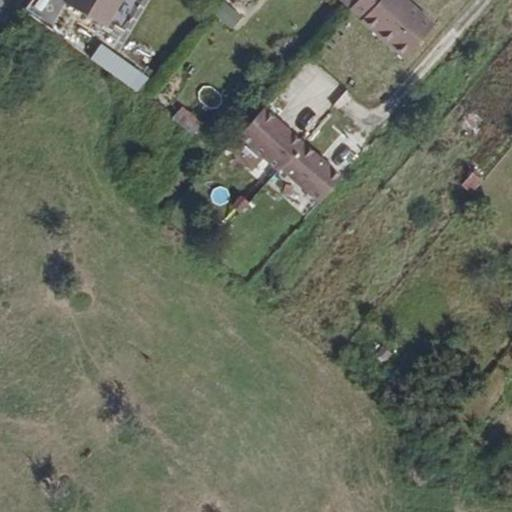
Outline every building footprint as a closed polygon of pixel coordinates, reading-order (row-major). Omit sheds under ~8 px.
[(111,29),(128,0),(71,0),(69,4),(111,29)] [(438,24),(410,0),(361,0),(353,10),(365,20),(362,23),(406,61),(438,24)] [(152,81),(118,56),(107,70),(141,94),(152,81)] [(205,126),(192,115),(198,109),(190,102),(175,119),(177,121),(170,129),(180,137),(187,129),(196,137),(205,126)] [(283,170),(304,146),(264,111),(239,139),(279,174),(283,170)] [(204,144),(214,133),(205,126),(196,137),(204,144)] [(344,178),(305,144),(304,146),(283,170),(322,204),(344,178)] [(204,233),(220,216),(202,198),(186,216),(204,233)]
